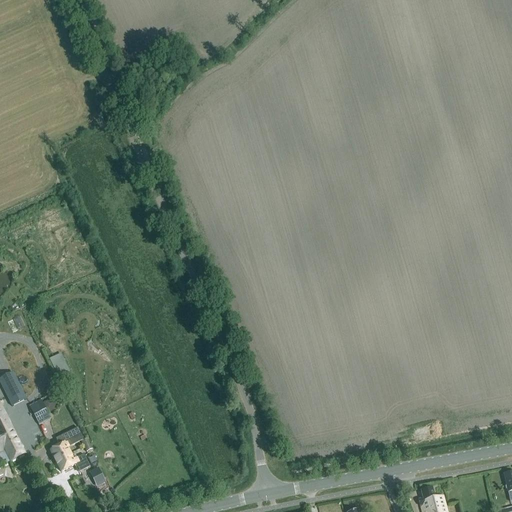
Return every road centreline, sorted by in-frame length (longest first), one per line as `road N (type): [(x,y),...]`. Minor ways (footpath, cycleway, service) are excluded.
road 1 (unclassified): [(75,0),(247,384),(268,494)]
road 2 (tertiary): [(268,494),(511,449)]
